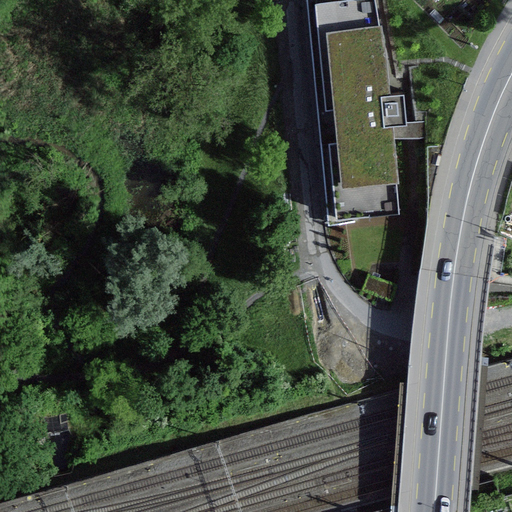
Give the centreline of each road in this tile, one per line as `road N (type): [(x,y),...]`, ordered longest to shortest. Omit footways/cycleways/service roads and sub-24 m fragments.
road 1 (residential): [(295,0),(315,242),(331,279),(394,331),(439,335),(511,318)]
road 2 (primary): [(434,511),(465,203),(511,74)]
